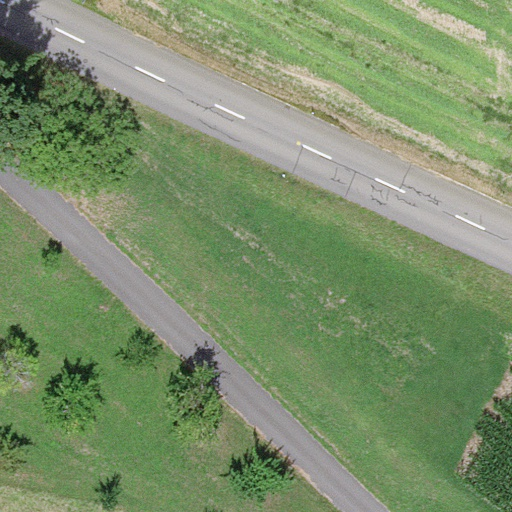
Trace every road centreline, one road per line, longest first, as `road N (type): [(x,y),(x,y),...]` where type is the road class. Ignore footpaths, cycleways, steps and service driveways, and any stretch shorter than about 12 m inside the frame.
road 1 (tertiary): [(511,243),(0,3)]
road 2 (unclassified): [(363,511),(86,240),(0,169)]
